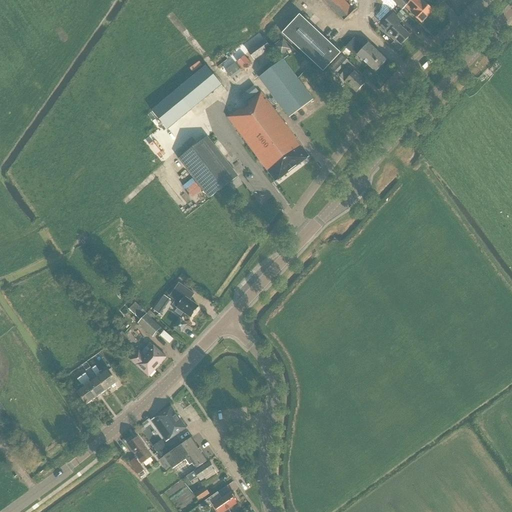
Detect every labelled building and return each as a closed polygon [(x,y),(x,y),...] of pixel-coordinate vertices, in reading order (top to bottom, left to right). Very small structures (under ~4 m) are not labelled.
[(323,0),(344,21),(355,11),(343,0),(323,0)] [(412,15),(422,24),(434,11),(424,2),(424,3),(421,0),(412,0),(411,2),(409,0),(392,0),(403,11),(406,7),(410,11),(413,14),(412,15)] [(379,12),(368,24),(373,29),(385,17),(379,12)] [(401,22),(393,14),(382,26),(390,33),(388,34),(395,41),(396,40),(402,45),(410,36),(398,26),(401,22)] [(323,72),(341,54),(300,15),(282,34),(323,72)] [(283,37),(273,45),(282,56),(292,48),(283,37)] [(356,58),(358,56),(376,73),(387,61),(368,44),(364,48),(354,38),(346,48),(356,58)] [(270,48),(264,41),(249,52),(255,60),(270,48)] [(341,54),(327,68),(334,74),(341,66),(343,68),(348,61),(341,54)] [(305,56),(297,62),(305,74),(313,68),(305,56)] [(312,100),(283,60),(259,78),(289,118),(312,100)] [(222,85),(206,66),(152,111),(167,130),(222,85)] [(348,79),(345,82),(357,93),(366,83),(354,73),(353,74),(347,69),(342,74),(348,79)] [(310,157),(263,95),(254,101),(253,99),(228,118),(276,183),(310,157)] [(209,200),(238,177),(207,138),(178,160),(209,200)] [(175,301),(172,305),(177,308),(174,312),(181,317),(183,313),(191,318),(199,307),(190,301),(194,294),(178,284),(169,297),(175,301)] [(138,324),(153,338),(161,329),(151,319),(155,316),(150,311),(147,314),(135,303),(128,310),(140,321),(138,324)] [(153,311),(159,315),(164,306),(159,303),(153,311)] [(175,328),(181,332),(186,325),(180,321),(175,328)] [(154,346),(150,343),(141,353),(139,352),(131,361),(136,366),(149,377),(167,358),(154,346)] [(107,390),(118,383),(109,371),(101,376),(99,373),(100,372),(96,367),(92,370),(98,378),(107,390)] [(97,398),(107,390),(98,378),(91,383),(89,380),(90,380),(86,374),(82,377),(97,398)] [(86,405),(97,398),(82,377),(78,380),(82,385),(83,385),(85,388),(78,393),(86,405)] [(171,407),(151,421),(166,443),(186,429),(171,407)] [(128,445),(142,465),(152,457),(138,437),(128,445)] [(192,438),(175,450),(164,457),(172,470),(186,460),(190,466),(193,464),(196,469),(208,461),(192,438)] [(155,448),(161,457),(169,451),(163,443),(155,448)] [(135,459),(129,463),(137,474),(143,469),(135,459)] [(209,462),(187,477),(190,483),(198,477),(201,481),(216,471),(209,462)] [(205,488),(195,495),(199,501),(210,494),(205,488)] [(230,511),(229,509),(238,503),(231,493),(220,501),(216,495),(218,493),(205,502),(208,507),(212,504),(217,511),(230,511)]
